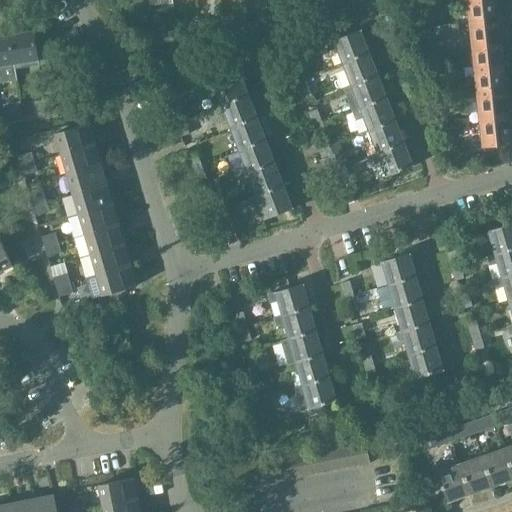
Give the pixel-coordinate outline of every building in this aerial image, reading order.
[(468,6),(470,30),(500,27),(497,3),(468,6)] [(262,24),(246,26),(247,35),(263,33),(262,24)] [(247,35),(246,26),(233,27),(234,36),(247,35)] [(470,30),(473,54),(502,50),(500,27),(470,30)] [(219,28),(204,29),(205,38),(220,37),(219,28)] [(190,30),(174,32),(175,41),(191,40),(190,30)] [(459,30),(435,33),(435,39),(459,37),(459,30)] [(34,31),(10,35),(15,66),(15,70),(39,67),(39,62),(34,31)] [(342,65),(371,54),(362,31),(333,42),(342,65)] [(175,41),(174,32),(161,33),(162,40),(162,42),(175,41)] [(10,35),(0,37),(0,68),(15,66),(10,35)] [(473,54),(474,68),(466,69),(467,78),(475,77),(505,74),(502,50),(473,54)] [(350,87),(379,76),(371,54),(342,65),(350,87)] [(151,60),(158,81),(168,78),(160,57),(151,60)] [(291,68),(297,82),(305,79),(300,65),(291,68)] [(439,75),(440,80),(464,78),(463,72),(439,75)] [(212,84),(221,107),(250,96),(241,73),(212,84)] [(475,77),(478,101),(507,98),(505,74),(475,77)] [(352,110),(353,112),(359,110),(388,99),(379,76),(350,87),(343,90),(346,97),(352,110)] [(464,78),(440,80),(440,87),(465,84),(464,78)] [(305,79),(297,82),(302,96),(311,92),(305,79)] [(221,107),(230,130),(259,119),(250,96),(221,107)] [(479,113),(480,124),(510,121),(507,98),(478,101),(469,101),(470,114),(479,113)] [(363,118),(368,132),(397,121),(388,99),(359,110),(353,112),(356,121),(363,118)] [(22,105),(24,114),(36,111),(35,102),(22,105)] [(25,120),(24,114),(22,105),(6,107),(9,122),(25,120)] [(171,110),(176,125),(185,122),(179,107),(171,110)] [(309,113),(314,126),(322,124),(322,123),(334,119),(333,115),(321,119),(317,110),(309,113)] [(230,130),(238,152),(267,141),(259,119),(230,130)] [(371,141),(377,155),(406,144),(397,121),(368,132),(361,135),(365,143),(371,141)] [(511,142),(510,121),(480,124),(483,149),(511,145),(511,142)] [(185,122),(176,125),(183,144),(192,140),(185,122)] [(55,134),(61,155),(96,145),(90,124),(55,134)] [(322,124),(314,126),(320,141),(328,137),(322,124)] [(469,125),(445,127),(445,134),(469,131),(469,125)] [(238,172),(240,178),(247,175),(276,164),(267,141),(238,152),(231,155),(238,172)] [(326,159),(331,171),(340,168),(340,167),(347,164),(339,142),(324,148),(327,158),(326,159)] [(406,144),(377,155),(372,156),(375,164),(380,163),(386,178),(415,167),(406,144)] [(61,155),(67,175),(102,165),(96,145),(61,155)] [(188,156),(193,169),(202,166),(197,152),(188,156)] [(18,157),(21,166),(35,163),(32,153),(18,157)] [(35,163),(21,166),(24,177),(38,173),(35,163)] [(250,183),(256,197),(285,186),(276,164),(247,175),(240,178),(244,186),(250,183)] [(67,175),(73,195),(108,185),(102,165),(67,175)] [(202,166),(193,169),(199,183),(208,180),(202,166)] [(340,168),(331,171),(345,206),(353,203),(340,168)] [(73,195),(79,215),(114,205),(108,185),(73,195)] [(285,186),(256,197),(249,200),(252,208),(259,205),(265,221),(294,209),(285,186)] [(30,197),(33,207),(47,203),(44,193),(30,197)] [(206,201),(211,215),(220,212),(215,198),(206,201)] [(47,203),(33,207),(36,217),(50,213),(47,203)] [(79,215),(85,236),(120,225),(114,205),(79,215)] [(220,212),(211,215),(216,228),(215,229),(221,245),(231,242),(220,212)] [(511,224),(487,232),(494,255),(511,250),(511,224)] [(85,236),(91,256),(126,245),(120,225),(85,236)] [(42,238),(45,247),(58,243),(56,234),(42,238)] [(0,240),(0,272),(13,266),(0,240)] [(58,243),(45,247),(48,257),(61,253),(58,243)] [(91,256),(97,276),(132,266),(126,245),(91,256)] [(496,264),(501,279),(511,275),(511,250),(494,255),(487,257),(489,266),(496,264)] [(447,254),(451,266),(460,263),(457,251),(447,254)] [(381,263),(388,287),(418,278),(411,254),(381,263)] [(460,265),(452,268),(456,282),(464,279),(463,276),(460,265)] [(132,266),(97,276),(103,297),(138,286),(132,266)] [(54,278),(56,287),(70,283),(67,274),(54,278)] [(503,287),(508,302),(511,300),(511,275),(501,279),(494,281),(497,289),(503,287)] [(388,287),(395,310),(424,301),(418,278),(388,287)] [(341,284),(345,299),(355,297),(351,282),(341,284)] [(70,283),(56,287),(59,298),(73,294),(70,283)] [(277,302),(281,317),(311,309),(304,285),(274,293),(267,295),(269,304),(277,302)] [(472,307),(468,293),(460,295),(464,309),(472,307)] [(355,297),(345,299),(349,312),(359,310),(355,297)] [(395,310),(401,333),(431,324),(424,301),(395,310)] [(284,326),(288,340),(318,332),(311,309),(281,317),(274,319),(277,328),(284,326)] [(235,315),(238,328),(247,325),(244,312),(235,315)] [(468,323),(472,337),(481,334),(477,321),(468,323)] [(366,338),(362,324),(353,326),(357,340),(366,338)] [(401,333),(408,356),(438,347),(431,324),(401,333)] [(247,325),(238,328),(243,343),(252,341),(247,325)] [(288,366),(295,364),(324,355),(318,332),(288,340),(281,343),(288,366)] [(481,334),(472,337),(476,351),(485,349),(481,334)] [(438,347),(408,356),(415,380),(445,371),(438,347)] [(361,354),(365,368),(374,365),(370,352),(361,354)] [(260,369),(256,354),(247,357),(251,371),(260,369)] [(295,364),(301,387),(331,378),(324,355),(295,364)] [(511,364),(509,355),(500,358),(503,370),(511,367),(511,364)] [(374,365),(365,368),(369,382),(378,380),(374,365)] [(331,378),(301,387),(295,388),(301,413),(338,402),(331,378)] [(255,385),(259,398),(268,396),(264,382),(255,385)] [(268,396),(259,398),(263,413),(272,410),(268,396)] [(511,408),(492,416),(496,427),(511,421),(511,408)] [(492,416),(473,422),(478,433),(496,427),(492,416)] [(473,422),(447,431),(452,443),(478,433),(473,422)] [(452,443),(447,431),(428,438),(433,449),(452,443)] [(353,440),(358,467),(370,465),(365,437),(353,440)] [(353,440),(341,442),(346,469),(358,467),(353,440)] [(341,442),(329,444),(334,472),(346,469),(341,442)] [(329,444),(317,447),(323,474),(334,472),(329,444)] [(317,447),(306,449),(311,477),(323,474),(317,447)] [(511,470),(504,448),(482,456),(493,487),(511,480),(511,470)] [(306,449),(294,452),(300,479),(311,477),(306,449)] [(294,452),(282,454),(288,481),(300,479),(294,452)] [(282,454),(271,456),(276,484),(288,481),(282,454)] [(271,456),(259,459),(265,486),(276,484),(271,456)] [(482,456),(460,464),(470,495),(493,487),(482,456)] [(259,459),(247,461),(253,488),(265,486),(259,459)] [(247,461),(235,463),(241,491),(253,488),(247,461)] [(241,491),(235,463),(223,466),(229,493),(241,491)] [(470,495),(460,464),(436,472),(447,503),(470,495)] [(99,486),(103,507),(139,500),(134,479),(99,486)] [(57,511),(54,496),(33,500),(35,511),(57,511)] [(35,511),(33,500),(13,504),(14,511),(35,511)] [(103,507),(104,511),(140,511),(139,500),(103,507)] [(64,506),(64,511),(76,511),(79,511),(77,502),(64,506)]
